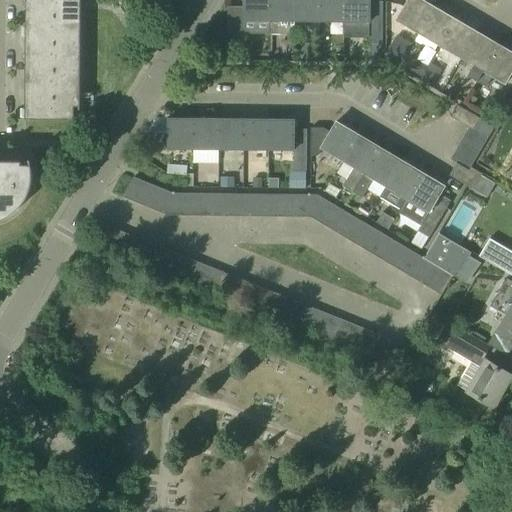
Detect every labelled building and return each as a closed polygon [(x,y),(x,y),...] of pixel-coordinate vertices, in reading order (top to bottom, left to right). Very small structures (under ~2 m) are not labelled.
[(74,119),(74,0),(29,0),(29,8),(25,8),(25,27),(29,27),(29,35),(25,35),(25,54),(29,54),(29,63),(25,62),(25,81),(29,81),(29,90),(25,90),(25,108),(29,108),(29,117),(25,117),(25,119),(74,119)] [(269,21),(269,0),(243,0),(243,6),(228,6),(227,36),(244,36),(244,20),(269,21)] [(280,21),(294,21),(294,0),(269,0),(269,21),(269,33),(280,33),(280,21)] [(319,21),(318,0),(294,0),(294,21),(319,21)] [(344,21),(343,0),(318,0),(319,21),(344,21)] [(369,0),(343,0),(344,21),(343,37),(369,37),(369,35),(369,26),(369,22),(369,18),(370,10),(370,1),(369,0)] [(407,0),(396,20),(418,33),(434,7),(422,0),(407,0)] [(382,1),(370,1),(370,10),(382,10),(382,1)] [(434,7),(418,33),(440,45),(455,19),(434,7)] [(370,10),(369,18),(382,18),(382,10),(370,10)] [(369,18),(369,22),(369,26),(382,27),(382,18),(369,18)] [(477,32),(455,19),(440,45),(461,58),(477,32)] [(369,35),(381,35),(382,27),(369,26),(369,35)] [(467,76),(477,81),(498,44),(477,32),(461,58),(473,65),(467,76)] [(381,44),(381,35),(369,35),(369,37),(369,44),(381,44)] [(511,52),(498,44),(477,81),(486,87),(492,76),(505,84),(511,71),(511,52)] [(451,116),(458,120),(464,109),(457,105),(451,116)] [(465,124),(472,113),(464,109),(458,120),(465,124)] [(479,118),(474,115),(472,113),(465,124),(469,127),(472,129),(479,118)] [(193,149),(193,118),(168,118),(167,149),(193,149)] [(218,149),(218,119),(193,118),(193,149),(218,149)] [(479,118),(472,129),(479,133),(486,122),(479,118)] [(243,149),(243,119),(218,119),(218,149),(243,149)] [(268,119),(243,119),(243,149),(268,150),(268,119)] [(294,119),(268,119),(268,150),(293,150),(294,150),(294,146),(294,138),(294,129),(294,119)] [(343,161),(358,134),(336,121),(330,132),(323,128),(310,128),(310,156),(317,156),(322,148),(343,161)] [(487,137),(493,126),(486,122),(479,133),(487,137)] [(487,137),(479,133),(472,129),(469,127),(463,137),(481,148),(487,137)] [(306,129),(294,129),(294,138),(306,138),(306,129)] [(342,186),(353,192),(380,147),(358,134),(343,161),(354,167),(342,186)] [(457,148),(474,158),(481,148),(463,137),(457,148)] [(294,138),(294,146),(306,146),(306,138),(294,138)] [(293,154),(306,155),(306,146),(294,146),(294,150),(293,150),(293,154)] [(362,197),(373,179),(386,186),(401,160),(380,147),(353,192),(362,197)] [(468,169),(470,166),(474,158),(457,148),(450,159),(456,162),(468,169)] [(293,163),(306,163),(306,155),(293,154),(293,163)] [(0,220),(1,220),(5,218),(8,216),(11,214),(14,212),(17,209),(20,206),(23,203),(25,200),(27,197),(28,193),(30,190),(31,186),(31,182),(32,178),(32,174),(32,170),(31,166),(30,162),(30,159),(28,160),(29,164),(21,164),(22,161),(0,160),(0,220)] [(407,199),(422,172),(401,160),(386,186),(407,199)] [(470,166),(468,169),(456,162),(449,175),(473,189),(482,174),(470,166)] [(306,172),(306,163),(293,163),(293,172),(306,172)] [(293,172),(293,188),(306,188),(306,172),(293,172)] [(407,199),(399,212),(421,225),(422,223),(426,215),(429,212),(431,209),(435,201),(440,194),(445,186),(422,172),(407,199)] [(133,201),(142,180),(133,177),(122,196),(133,201)] [(145,206),(153,185),(142,180),(133,201),(145,206)] [(156,210),(165,189),(153,185),(145,206),(156,210)] [(168,215),(174,193),(169,191),(165,189),(156,210),(168,215)] [(185,215),(185,193),(174,193),(168,215),(185,215)] [(198,215),(198,193),(185,193),(185,215),(198,215)] [(211,216),(211,194),(198,193),(198,215),(211,216)] [(223,216),(224,194),(211,194),(211,216),(223,216)] [(236,216),(237,194),(224,194),(223,216),(236,216)] [(249,216),(249,194),(237,194),(236,216),(249,216)] [(262,216),(262,194),(249,194),(249,216),(262,216)] [(275,216),(275,194),(262,194),(262,216),(275,216)] [(287,216),(288,194),(275,194),(275,216),(287,216)] [(288,194),(287,216),(299,217),(300,194),(288,194)] [(311,217),(317,195),(300,194),(299,217),(311,217)] [(435,201),(446,208),(450,200),(440,194),(435,201)] [(321,223),(333,204),(317,195),(311,217),(321,223)] [(435,201),(431,209),(442,215),(446,208),(435,201)] [(333,204),(321,223),(332,230),(344,210),(333,204)] [(437,222),(442,215),(431,209),(429,212),(426,215),(437,222)] [(344,210),(332,230),(343,236),(355,217),(344,210)] [(382,212),(377,223),(389,230),(395,220),(382,212)] [(422,223),(433,229),(437,222),(426,215),(422,223)] [(354,243),(365,223),(355,217),(343,236),(354,243)] [(365,249),(376,230),(365,223),(354,243),(365,249)] [(429,237),(433,229),(422,223),(421,225),(418,230),(429,237)] [(108,250),(116,229),(105,224),(94,244),(108,250)] [(119,254),(127,233),(116,229),(108,250),(119,254)] [(376,256),(387,236),(376,230),(365,249),(376,256)] [(130,259),(139,238),(127,233),(119,254),(130,259)] [(467,250),(439,233),(423,258),(431,262),(441,269),(452,275),(468,284),(482,263),(469,255),(471,253),(467,250)] [(387,262),(398,243),(387,236),(376,256),(387,262)] [(141,263),(150,242),(139,238),(130,259),(141,263)] [(153,268),(161,247),(150,242),(141,263),(153,268)] [(398,243),(387,262),(397,269),(409,249),(398,243)] [(164,272),(172,251),(161,247),(153,268),(164,272)] [(408,275),(420,256),(409,249),(397,269),(408,275)] [(175,277),(183,256),(172,251),(164,272),(175,277)] [(186,281),(194,260),(183,256),(175,277),(186,281)] [(420,256),(408,275),(419,282),(431,262),(423,258),(420,256)] [(197,286),(206,265),(194,260),(186,281),(197,286)] [(431,262),(419,282),(430,288),(441,269),(431,262)] [(208,290),(217,269),(206,265),(197,286),(208,290)] [(220,294),(228,274),(217,269),(208,290),(220,294)] [(441,295),(452,275),(441,269),(430,288),(441,295)] [(231,299),(239,278),(228,274),(220,294),(231,299)] [(242,303),(250,282),(239,278),(231,299),(242,303)] [(511,281),(509,280),(507,278),(490,306),(507,316),(498,331),(507,337),(511,339),(511,281)] [(253,308),(262,287),(250,282),(242,303),(253,308)] [(264,312),(273,291),(262,287),(253,308),(264,312)] [(276,317),(284,296),(273,291),(264,312),(276,317)] [(287,321),(295,300),(284,296),(276,317),(287,321)] [(298,326),(306,305),(295,300),(287,321),(298,326)] [(309,330),(317,309),(306,305),(298,326),(309,330)] [(320,335),(329,314),(317,309),(309,330),(320,335)] [(331,339),(340,318),(329,314),(320,335),(331,339)] [(343,344),(351,323),(340,318),(331,339),(343,344)] [(354,348),(362,327),(351,323),(343,344),(354,348)] [(457,385),(467,391),(476,396),(493,406),(504,387),(503,386),(509,375),(511,376),(511,375),(483,359),(490,348),(448,323),(436,341),(471,361),(457,385)] [(365,352),(373,332),(362,327),(354,348),(365,352)] [(376,357),(384,336),(373,332),(365,352),(376,357)] [(387,361),(396,341),(384,336),(376,357),(387,361)] [(387,361),(398,366),(410,346),(396,341),(387,361)]
